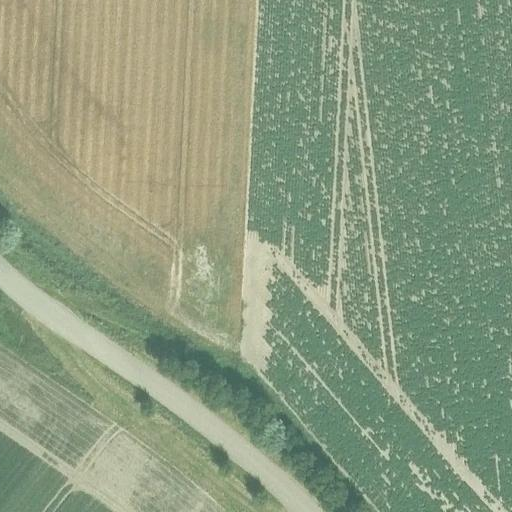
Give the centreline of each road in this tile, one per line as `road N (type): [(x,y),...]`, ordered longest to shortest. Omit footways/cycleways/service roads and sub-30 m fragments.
road 1 (tertiary): [(307,511),(211,427),(0,274)]
road 2 (track): [(27,295),(64,354),(116,405),(256,511)]
road 3 (track): [(9,281),(58,292),(174,347),(236,363)]
